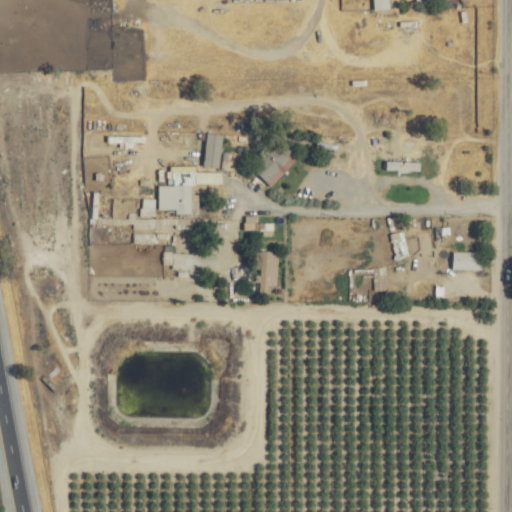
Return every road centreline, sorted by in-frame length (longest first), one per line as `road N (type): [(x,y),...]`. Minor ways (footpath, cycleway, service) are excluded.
road 1 (tertiary): [(506,511),(506,0)]
road 2 (motorway): [(27,511),(0,366)]
